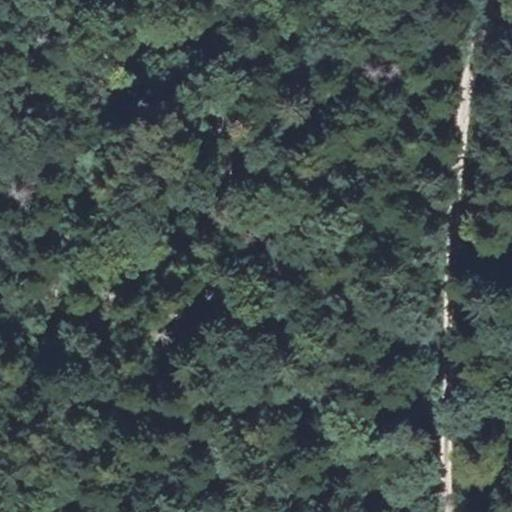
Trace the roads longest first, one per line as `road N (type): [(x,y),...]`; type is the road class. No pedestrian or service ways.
road 1 (track): [(449,511),(445,320),(481,0)]
road 2 (track): [(0,436),(19,400),(62,244),(98,154),(108,0)]
